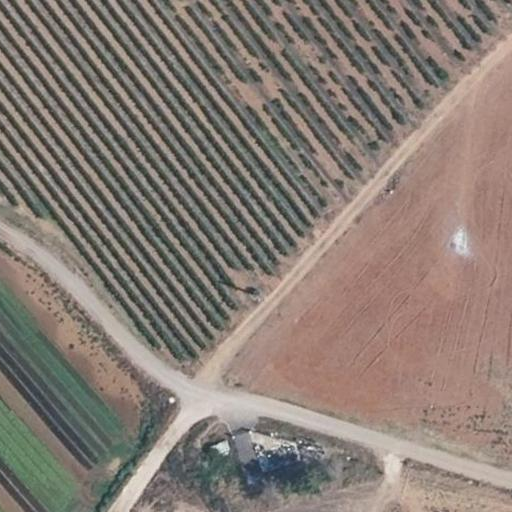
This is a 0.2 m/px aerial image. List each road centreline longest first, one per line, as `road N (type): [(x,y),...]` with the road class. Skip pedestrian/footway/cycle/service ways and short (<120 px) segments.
road 1 (unclassified): [(511,483),(273,408),(204,399)]
road 2 (unclassified): [(204,399),(162,375),(70,276),(0,225)]
road 3 (unclassified): [(204,399),(120,511)]
